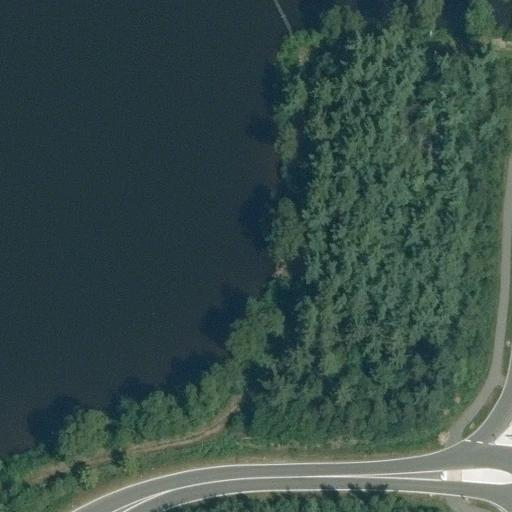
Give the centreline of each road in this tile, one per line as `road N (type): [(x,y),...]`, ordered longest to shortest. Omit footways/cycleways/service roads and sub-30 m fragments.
road 1 (trunk): [(448,463),(222,473),(132,490),(86,511)]
road 2 (trunk): [(148,511),(232,489),(411,487),(511,499)]
